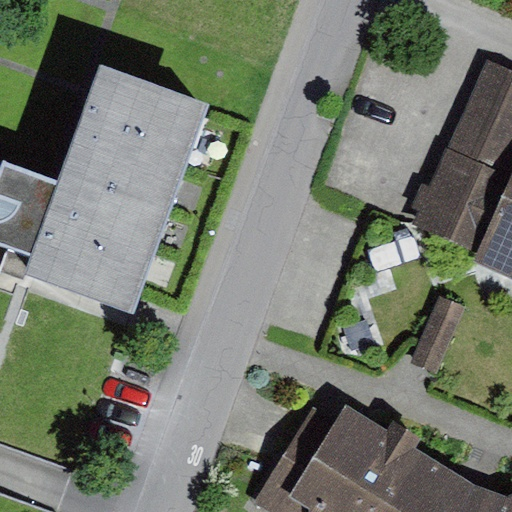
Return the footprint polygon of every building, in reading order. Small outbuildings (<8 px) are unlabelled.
[(511,72),(489,62),(450,145),(511,174),(511,72)] [(0,210),(0,276),(7,258),(158,312),(228,119),(113,78),(72,189),(15,169),(0,210)] [(511,183),(511,174),(450,145),(412,225),(478,256),(511,183)] [(511,183),(478,256),(474,269),(511,286),(511,183)] [(442,296),(414,361),(438,371),(466,307),(442,296)] [(365,320),(345,326),(352,351),(373,344),(365,320)] [(385,511),(421,457),(430,442),(396,421),(387,434),(345,408),(337,421),(315,408),(255,505),(265,511),(385,511)] [(487,511),(492,497),(480,492),(421,457),(385,511),(487,511)] [(511,511),(511,496),(492,497),(487,511),(511,511)]
